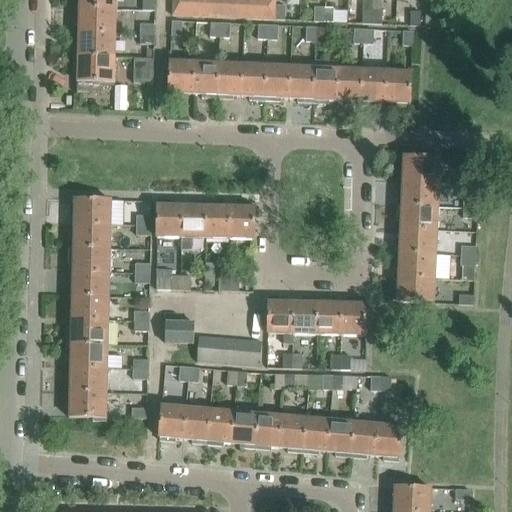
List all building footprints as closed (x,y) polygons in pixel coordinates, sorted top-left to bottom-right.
[(118,11),(117,0),(75,0),(76,10),(118,11)] [(187,17),(187,0),(175,0),(174,17),(187,17)] [(200,18),(200,0),(187,0),(187,17),(200,18)] [(212,18),(212,0),(200,0),(200,18),(212,18)] [(225,19),(225,0),(212,0),(212,18),(225,19)] [(237,19),(237,0),(225,0),(225,19),(237,19)] [(250,20),(250,0),(237,0),(237,19),(250,20)] [(262,20),(263,0),(250,0),(250,20),(262,20)] [(275,6),(275,0),(263,0),(262,20),(275,21),(275,6)] [(144,24),(157,25),(159,7),(146,6),(144,24)] [(286,7),(275,6),(275,21),(285,21),(286,7)] [(324,24),(325,9),(315,9),(314,23),(324,24)] [(335,9),(325,9),(324,24),(334,24),(335,9)] [(117,35),(118,11),(76,10),(75,26),(79,26),(79,34),(117,35)] [(373,25),(373,11),(363,11),(362,25),(373,25)] [(383,11),(373,11),(373,25),(382,26),(383,11)] [(411,13),(410,28),(424,28),(424,14),(411,13)] [(182,37),(182,23),(172,22),(172,37),(182,37)] [(221,39),(221,24),(211,24),(210,38),(221,39)] [(230,39),(231,25),(221,24),(221,39),(230,39)] [(141,26),(141,35),(154,35),(155,26),(141,26)] [(269,41),(269,27),(259,26),(258,41),(269,41)] [(278,27),(269,27),(269,41),(278,42),(278,27)] [(317,44),(317,29),(306,29),(306,43),(317,44)] [(326,30),(317,29),(317,44),(326,44),(326,30)] [(365,46),(366,31),(355,31),(354,45),(365,46)] [(374,32),(366,31),(365,46),(374,46),(374,32)] [(117,59),(117,35),(79,34),(78,42),(75,42),(75,58),(117,59)] [(403,47),(413,48),(413,34),(404,34),(403,47)] [(154,46),(154,35),(141,35),(141,45),(154,46)] [(116,85),(117,59),(75,58),(74,74),(78,74),(77,84),(102,84),(102,87),(115,88),(115,85),(116,85)] [(154,85),(154,61),(134,60),(133,84),(154,85)] [(194,97),(196,64),(191,64),(171,63),(170,96),(171,96),(171,99),(186,100),(186,96),(194,97)] [(218,101),(220,64),(215,64),(196,64),(194,97),(202,97),(202,100),(218,101)] [(242,97),(244,65),(220,64),(218,101),(234,101),(234,97),(242,97)] [(266,102),(268,66),(244,65),(242,97),(251,98),(251,102),(266,102)] [(290,99),(292,67),(268,66),(266,102),(282,103),(282,99),(290,99)] [(314,105),(316,68),(292,67),(290,99),(299,100),(299,104),(314,105)] [(339,102),(340,69),(316,68),(314,105),(330,105),(330,101),(339,102)] [(362,107),(364,71),(340,69),(339,102),(347,102),(347,106),(362,107)] [(387,104),(388,72),(364,71),(362,107),(378,108),(378,104),(387,104)] [(411,105),(412,73),(388,72),(387,104),(395,105),(395,108),(409,109),(409,105),(411,105)] [(440,185),(441,160),(403,158),(403,159),(399,159),(398,175),(402,175),(401,183),(440,185)] [(480,172),(480,162),(471,161),(471,171),(480,172)] [(439,209),(440,185),(401,183),(401,191),(397,190),(396,207),(439,209)] [(478,201),(464,200),(464,210),(478,211),(478,201)] [(112,227),(113,203),(75,202),(75,203),(71,203),(71,219),(74,219),(74,226),(112,227)] [(183,240),(183,208),(177,208),(177,204),(160,204),(159,239),(182,240),(183,240)] [(206,240),(207,205),(193,205),(193,208),(183,208),(183,240),(182,240),(182,252),(192,252),(192,240),(206,240)] [(230,241),(231,209),(224,209),(225,206),(207,205),(206,240),(230,241)] [(253,210),(254,206),(239,206),(239,209),(231,209),(230,241),(254,242),(255,210),(253,210)] [(438,233),(439,209),(396,207),(396,223),(399,223),(399,231),(438,233)] [(477,220),(478,211),(464,210),(463,220),(477,220)] [(152,228),(152,218),(136,218),(136,228),(152,228)] [(112,251),(112,227),(74,226),(74,235),(71,235),(70,250),(112,251)] [(151,238),(152,228),(136,228),(136,237),(151,238)] [(437,257),(438,233),(399,231),(399,239),(395,239),(394,255),(437,257)] [(461,258),(462,258),(476,259),(476,249),(461,248),(461,258)] [(111,275),(112,251),(70,250),(70,266),(74,267),(73,274),(111,275)] [(435,281),(437,257),(394,255),(393,271),(397,271),(397,279),(435,281)] [(223,257),(223,272),(243,272),(243,258),(223,257)] [(475,268),(476,259),(462,258),(461,267),(475,268)] [(150,266),(136,265),(135,275),(150,276),(150,266)] [(181,293),(181,278),(171,278),(171,272),(157,271),(156,292),(181,293)] [(111,299),(111,275),(73,274),(73,283),(69,283),(69,298),(111,299)] [(150,285),(150,276),(135,275),(135,285),(150,285)] [(191,278),(181,278),(181,293),(191,293),(191,278)] [(229,294),(229,279),(220,278),(219,293),(229,294)] [(239,279),(229,279),(229,294),(239,294),(239,279)] [(434,305),(435,281),(397,279),(396,287),(393,287),(392,302),(396,302),(396,304),(434,305)] [(474,308),(475,297),(460,297),(459,307),(474,308)] [(110,324),(111,299),(69,298),(69,315),(72,315),(72,323),(110,324)] [(294,338),(294,306),(286,306),(286,302),(270,301),(269,337),(284,338),(283,346),(293,346),(294,338)] [(317,338),(318,303),(302,302),(302,306),(294,306),(294,338),(317,338)] [(341,338),(342,307),(334,307),(334,303),(318,303),(317,338),(341,338)] [(365,307),(365,303),(351,303),(351,307),(342,307),(341,338),(366,338),(367,307),(365,307)] [(134,314),(134,323),(149,324),(150,314),(134,314)] [(109,348),(110,324),(72,323),(72,332),(69,331),(68,347),(109,348)] [(149,333),(149,324),(134,323),(134,333),(149,333)] [(196,345),(197,325),(168,324),(167,344),(196,345)] [(212,365),(213,340),(201,339),(199,364),(212,365)] [(224,366),(226,341),(213,340),(212,365),(224,366)] [(236,367),(238,342),(226,341),(224,366),(236,367)] [(249,368),(250,343),(238,342),(236,367),(249,368)] [(261,369),(263,345),(250,343),(249,368),(261,369)] [(68,347),(68,363),(71,363),(71,371),(109,372),(109,369),(121,369),(121,359),(109,358),(109,348),(68,347)] [(293,370),(293,356),(283,356),(283,370),(293,370)] [(303,356),(293,356),(293,370),(302,371),(303,356)] [(340,372),(341,357),(331,357),(330,371),(340,372)] [(351,358),(341,357),(340,372),(350,372),(351,358)] [(148,362),(133,362),(133,372),(147,372),(148,362)] [(189,384),(190,369),(180,368),(179,383),(189,384)] [(200,370),(190,369),(189,384),(198,385),(200,370)] [(108,396),(109,372),(71,371),(71,379),(67,379),(67,395),(108,396)] [(147,381),(147,372),(133,372),(133,381),(147,381)] [(237,388),(238,374),(228,373),(226,387),(237,388)] [(248,373),(248,375),(238,374),(237,388),(246,389),(246,386),(261,386),(262,375),(248,373)] [(284,391),(285,376),(275,376),(275,391),(284,391)] [(309,377),(285,376),(284,391),(294,391),(295,388),(308,388),(309,377)] [(333,391),(334,377),(323,376),(322,391),(333,391)] [(334,377),(333,391),(343,391),(344,377),(334,377)] [(381,393),(382,379),(371,378),(371,393),(381,393)] [(391,393),(391,379),(382,379),(381,393),(391,393)] [(108,419),(108,396),(67,395),(66,411),(70,411),(70,419),(94,420),(94,424),(108,424),(108,419)] [(185,442),(188,408),(164,406),(161,439),(162,439),(162,442),(178,444),(178,441),(185,442)] [(209,447),(212,410),(188,408),(185,442),(194,443),(194,445),(209,447)] [(132,410),(132,420),(146,420),(147,410),(132,410)] [(233,445),(236,413),(212,410),(209,447),(224,448),(224,445),(233,445)] [(256,452),(260,415),(236,413),(233,445),(240,446),(239,450),(256,452)] [(280,450),(284,417),(260,415),(256,452),(271,453),(271,449),(280,450)] [(304,456),(307,419),(284,417),(280,450),(288,451),(288,455),(304,456)] [(328,454),(331,421),(307,419),(304,456),(319,458),(319,454),(328,454)] [(351,461),(355,423),(331,421),(328,454),(336,455),(335,459),(351,461)] [(375,459),(379,425),(355,423),(351,461),(367,463),(368,459),(375,459)] [(403,428),(379,425),(375,459),(383,460),(383,464),(398,466),(398,462),(400,463),(403,428)] [(396,505),(395,511),(431,511),(432,490),(395,490),(394,490),(393,505),(396,505)] [(470,503),(471,492),(456,491),(455,502),(470,503)]
